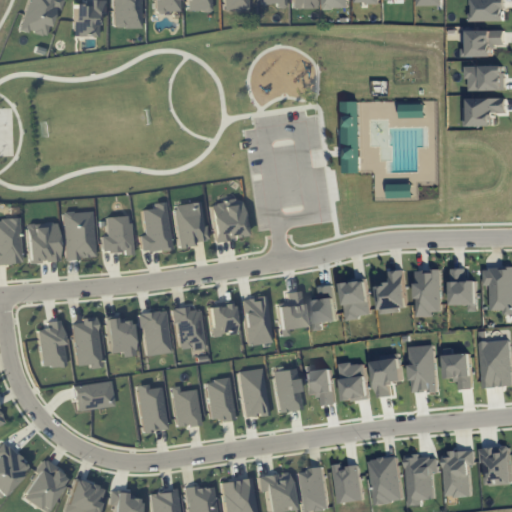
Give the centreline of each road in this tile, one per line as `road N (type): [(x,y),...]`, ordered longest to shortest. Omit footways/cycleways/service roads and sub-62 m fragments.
road 1 (residential): [(3,294),(20,390),(68,442),(101,457),(139,463),(511,414)]
road 2 (residential): [(0,294),(120,286),(390,240),(511,236)]
